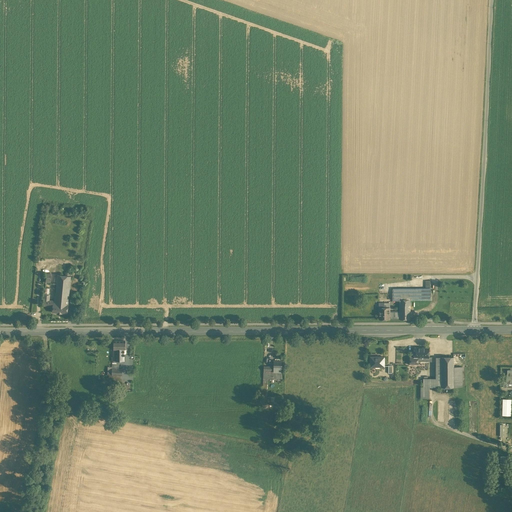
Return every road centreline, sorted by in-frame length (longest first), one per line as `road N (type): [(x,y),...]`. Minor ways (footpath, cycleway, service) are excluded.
road 1 (primary): [(0,331),(475,329)]
road 2 (tertiary): [(475,329),(492,0)]
